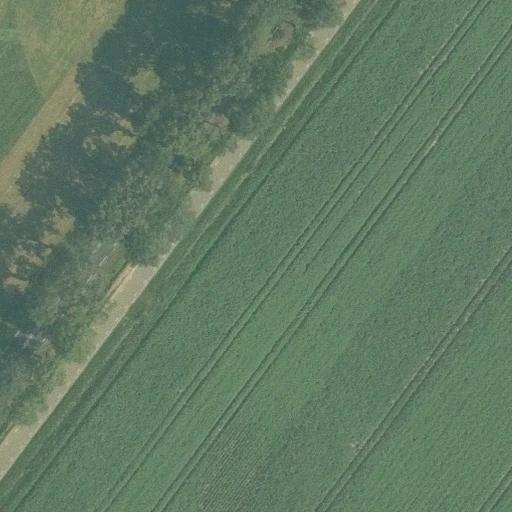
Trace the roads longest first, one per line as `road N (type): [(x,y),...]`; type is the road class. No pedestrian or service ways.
road 1 (unclassified): [(0,461),(347,0)]
road 2 (primary): [(0,373),(280,0)]
